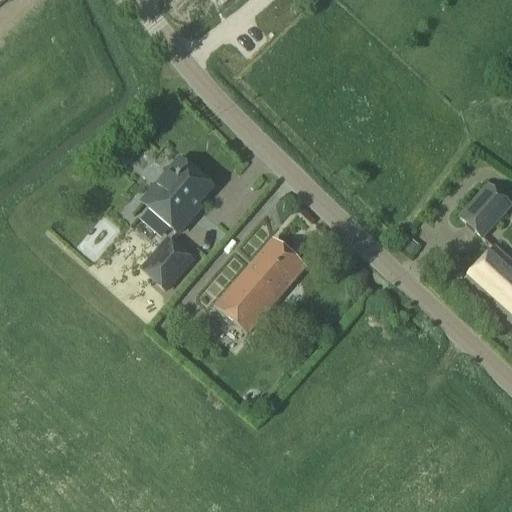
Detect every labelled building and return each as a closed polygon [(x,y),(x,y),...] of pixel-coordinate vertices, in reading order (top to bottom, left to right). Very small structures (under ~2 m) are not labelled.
[(159,195),(147,209),(177,236),(193,217),(190,214),(211,190),(179,162),(153,190),(159,195)] [(489,187),(459,220),(476,234),(481,239),(509,207),(489,187)] [(191,262),(167,241),(141,271),(165,292),(191,262)] [(273,243),(216,309),(247,336),(304,270),(273,243)] [(511,265),(494,249),(464,282),(496,311),(499,309),(505,315),(504,318),(511,325),(511,265)]
